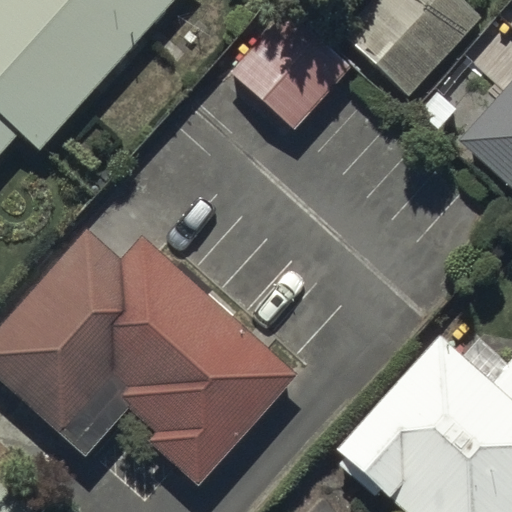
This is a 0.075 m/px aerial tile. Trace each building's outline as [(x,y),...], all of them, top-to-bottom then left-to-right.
[(45,164),(189,0),(0,0),(0,168),(22,143),(45,164)] [(288,0),(287,0),(230,62),(294,121),(351,59),(288,0)] [(483,9),(473,0),(365,0),(342,26),(412,88),(483,9)] [(511,71),(460,130),(511,176),(511,71)] [(92,239),(0,338),(0,387),(89,468),(133,419),(162,445),(155,453),(206,498),(309,385),(150,241),(125,269),(92,239)] [(467,366),(444,344),(339,461),(395,511),(511,511),(511,371),(511,373),(483,348),(467,366)] [(0,511),(33,511),(0,481),(0,511)]
